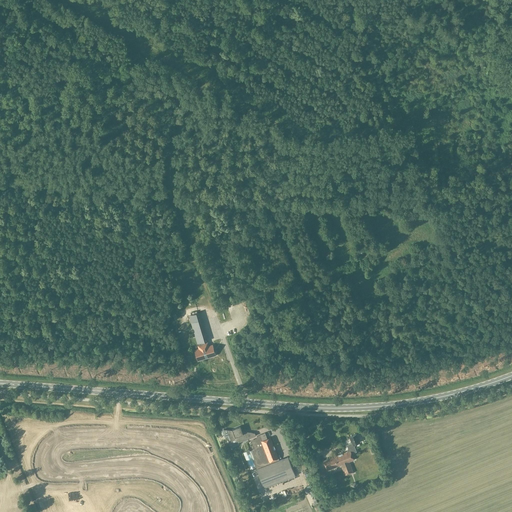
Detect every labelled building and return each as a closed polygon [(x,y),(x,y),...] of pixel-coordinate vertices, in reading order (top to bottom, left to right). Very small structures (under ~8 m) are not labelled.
[(200,313),(192,316),(200,344),(199,345),(200,349),(196,350),(197,351),(196,351),(199,361),(200,361),(217,356),(215,346),(214,346),(214,345),(210,346),(209,343),(208,343),(208,342),(209,342),(200,313)] [(252,433),(242,432),(240,427),(232,430),(232,431),(223,430),(227,430),(233,444),(237,443),(238,444),(238,442),(241,441),(242,441),(246,440),(246,439),(257,435),(253,436),(252,433)] [(352,449),(355,448),(354,445),(360,443),(358,437),(360,436),(361,437),(364,435),(363,432),(359,434),(357,435),(356,434),(349,437),(352,443),(350,444),(352,449)] [(257,438),(251,441),(254,449),(250,451),(249,450),(243,453),(250,470),(256,467),(264,488),(295,476),(288,457),(279,460),(278,458),(270,438),(267,439),(265,433),(256,436),(257,438)] [(355,448),(352,449),(350,444),(347,445),(349,450),(348,452),(342,454),(342,453),(338,455),(323,461),(327,470),(341,465),(345,476),(353,472),(349,462),(354,460),(351,453),(356,452),(355,448)]
